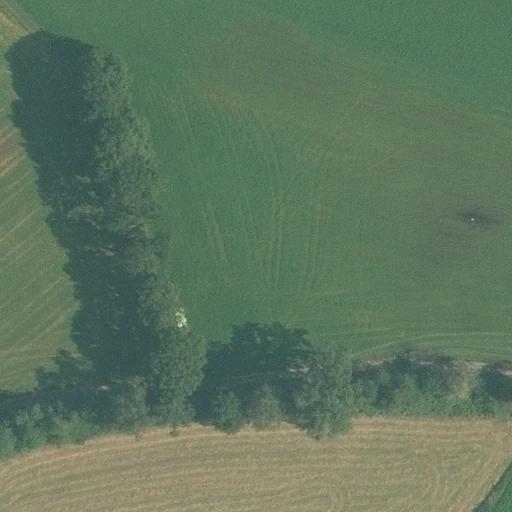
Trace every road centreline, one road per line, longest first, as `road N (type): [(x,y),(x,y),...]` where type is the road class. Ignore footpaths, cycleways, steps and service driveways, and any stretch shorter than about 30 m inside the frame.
road 1 (track): [(511,384),(398,371),(291,375),(161,386),(0,414)]
road 2 (track): [(0,0),(75,83),(161,386)]
